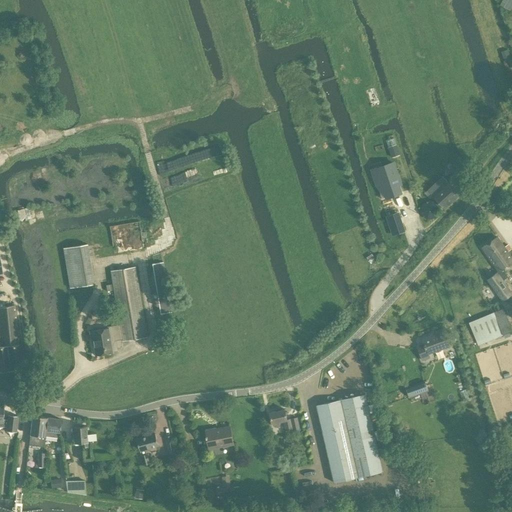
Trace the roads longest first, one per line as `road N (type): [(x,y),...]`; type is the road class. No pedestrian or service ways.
road 1 (tertiary): [(27,406),(110,415),(303,376),(358,335),(407,283),(511,150)]
road 2 (track): [(139,254),(168,231),(139,121),(77,130)]
